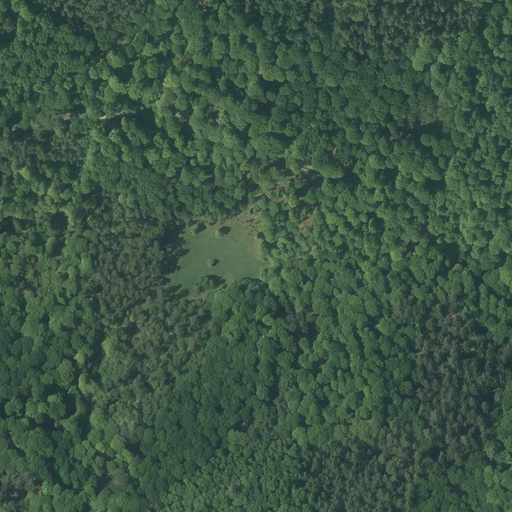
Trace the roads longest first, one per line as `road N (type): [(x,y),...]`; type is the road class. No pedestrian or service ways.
road 1 (tertiary): [(0,129),(114,111),(260,156),(366,204),(511,307)]
road 2 (track): [(32,0),(69,22),(86,57),(116,88),(87,185),(96,337),(72,511)]
road 3 (track): [(0,412),(57,377),(96,337)]
